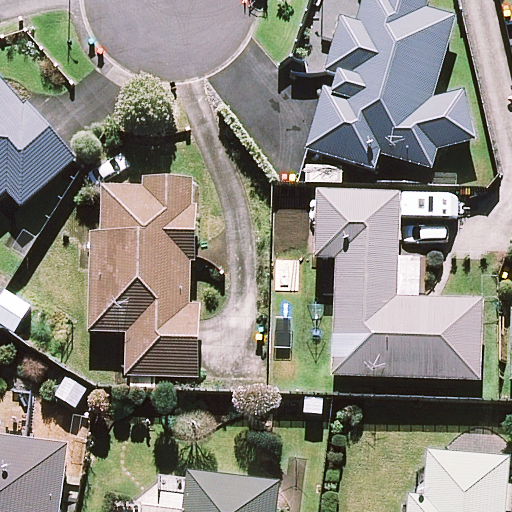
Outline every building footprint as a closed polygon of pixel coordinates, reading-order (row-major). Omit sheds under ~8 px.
[(368,0),(359,31),(332,23),(317,75),(330,79),(309,155),(375,174),(379,159),(432,174),(437,154),(477,147),(467,94),(433,101),(455,23),(424,15),(428,0),(368,0)] [(75,163),(0,83),(0,200),(6,195),(23,212),(75,163)] [(193,310),(198,187),(105,183),(103,238),(95,237),(91,336),(128,337),(127,380),(197,383),(200,311),(193,310)] [(312,189),(277,187),(274,232),(309,234),(312,189)] [(400,200),(319,196),(316,262),(339,263),(334,380),(479,386),(483,306),(419,304),(421,268),(397,267),(400,200)] [(60,511),(68,447),(0,438),(0,511),(60,511)] [(504,511),(508,466),(428,460),(425,504),(398,502),(397,511),(504,511)] [(276,511),(279,489),(189,478),(184,511),(128,511),(126,511),(276,511)]
